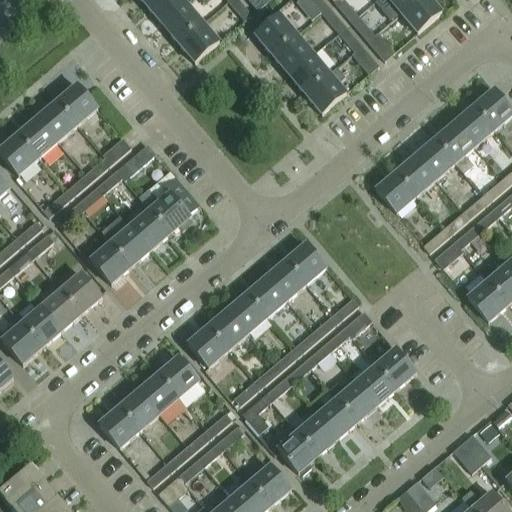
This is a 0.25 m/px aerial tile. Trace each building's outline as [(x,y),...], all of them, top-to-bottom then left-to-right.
[(161,27),(185,6),(180,0),(152,0),(144,7),(161,27)] [(245,24),(252,18),(236,0),(232,0),(228,4),(245,24)] [(246,0),(257,13),(264,7),(258,0),(246,0)] [(321,16),(328,10),(320,0),(307,0),(318,11),(321,16)] [(351,25),(358,19),(341,0),(335,6),(351,25)] [(386,0),(401,17),(421,0),(386,0)] [(417,37),(441,16),(427,0),(421,0),(401,17),(417,37)] [(178,46),(202,26),(185,6),(161,27),(178,46)] [(338,36),(345,30),(328,10),(321,16),(338,36)] [(271,58),(296,38),(279,18),(255,38),(271,58)] [(368,45),(375,39),(375,38),(358,19),(351,25),(368,45)] [(195,66),(219,46),(202,26),(178,46),(195,66)] [(354,56),(362,50),(345,30),(338,36),(354,56)] [(384,64),(393,57),(394,56),(381,41),(377,36),(375,38),(375,39),(368,45),(384,64)] [(288,78),(312,57),(296,38),(271,58),(288,78)] [(369,78),(371,76),(379,69),(362,50),(354,56),(353,58),(356,62),(369,78)] [(305,98),(329,77),(312,57),(288,78),(305,98)] [(322,118),(346,97),(337,87),(345,81),(337,71),(329,77),(305,98),(322,118)] [(78,129),(82,125),(97,112),(77,88),(57,105),(78,129)] [(511,119),(511,114),(494,93),(474,110),(495,134),(511,119)] [(58,146),(78,129),(57,105),(37,121),(58,146)] [(475,151),(495,134),(474,110),(454,126),(475,151)] [(38,162),(58,146),(37,121),(17,138),(38,162)] [(463,177),(473,168),(465,159),(475,151),(454,126),(435,143),(455,167),(463,177)] [(18,179),(38,162),(17,138),(0,153),(0,157),(11,170),(18,179)] [(111,168),(116,164),(131,151),(122,142),(107,155),(103,158),(105,161),(111,168)] [(164,152),(176,162),(185,153),(173,142),(164,152)] [(435,184),(455,167),(435,143),(415,160),(435,184)] [(122,181),(125,184),(155,158),(147,148),(116,174),(122,181)] [(416,201),(435,184),(415,160),(395,177),(416,201)] [(91,185),(111,168),(105,161),(85,178),(91,185)] [(102,198),(122,181),(116,174),(96,191),(102,198)] [(511,174),(511,175),(502,183),(508,190),(511,186),(511,174)] [(376,193),(396,217),(416,201),(395,177),(376,193)] [(71,201),(91,185),(85,178),(65,194),(71,201)] [(199,210),(175,181),(164,192),(168,197),(159,205),(148,192),(139,200),(149,213),(150,213),(161,228),(170,238),(179,230),(182,234),(191,226),(188,222),(190,221),(188,219),(199,210)] [(0,182),(0,200),(9,193),(0,182)] [(488,206),(508,190),(502,183),(482,199),(488,206)] [(76,207),(82,215),(102,198),(96,191),(76,207)] [(51,218),(71,201),(65,194),(45,211),(51,218)] [(500,220),(511,209),(511,196),(494,212),(500,220)] [(469,223),(488,206),(482,199),(463,216),(469,223)] [(62,231),(82,215),(76,207),(56,224),(62,231)] [(480,236),(500,220),(494,212),(474,229),(480,236)] [(150,255),(170,238),(161,228),(150,213),(149,213),(129,230),(150,255)] [(449,240),(469,223),(463,216),(443,233),(449,240)] [(23,250),(43,233),(47,229),(40,222),(38,224),(16,242),(23,250)] [(460,253),(480,236),(474,229),(454,246),(460,253)] [(131,271),(150,255),(129,230),(110,247),(131,271)] [(55,246),(61,241),(61,240),(54,232),(48,238),(27,255),(33,263),(54,245),(55,246)] [(429,257),(444,244),(449,240),(443,233),(423,250),(429,257)] [(0,262),(3,266),(23,250),(16,242),(0,256),(0,262)] [(442,273),(443,272),(458,260),(463,256),(460,253),(454,246),(434,263),(442,273)] [(111,288),(131,271),(110,247),(90,263),(98,273),(111,288)] [(286,264),(307,288),(326,271),(306,247),(286,264)] [(14,279),(33,263),(27,255),(8,271),(14,279)] [(287,305),(307,288),(286,264),(266,281),(287,305)] [(497,277),(489,267),(479,275),(487,285),(508,309),(511,305),(511,274),(507,268),(497,277)] [(0,290),(14,279),(8,271),(0,277),(0,290)] [(82,318),(101,301),(88,286),(80,277),(60,293),(66,300),(82,318)] [(267,322),(287,305),(266,281),(247,297),(267,322)] [(488,326),(508,309),(487,285),(467,302),(488,326)] [(63,334),(82,318),(66,300),(60,293),(41,309),(54,324),(63,334)] [(248,338),(267,322),(247,297),(227,314),(248,338)] [(339,326),(343,322),(358,309),(352,302),(337,315),(333,319),(339,326)] [(42,351),(63,334),(54,324),(41,309),(21,327),(42,351)] [(228,355),(248,338),(227,314),(207,331),(228,355)] [(352,342),(357,338),(372,325),(363,315),(348,328),(344,332),(349,339),(352,342)] [(319,342),(339,326),(333,319),(313,335),(319,342)] [(22,368),(42,351),(21,327),(1,343),(9,353),(22,368)] [(208,372),(228,355),(207,331),(188,347),(208,372)] [(329,356),(349,339),(344,332),(323,349),(329,356)] [(299,359),(319,342),(313,335),(293,352),(299,359)] [(309,372),(329,356),(323,349),(304,365),(309,372)] [(279,375),(299,359),(293,352),(273,368),(279,375)] [(380,365),(376,369),(396,393),(416,377),(395,352),(380,365)] [(167,370),(158,378),(179,402),(199,385),(178,360),(177,361),(174,359),(166,366),(167,370)] [(291,387),(309,372),(304,365),(285,380),(291,387)] [(0,392),(12,382),(0,368),(0,367),(0,392)] [(259,392),(279,375),(273,368),(253,385),(259,392)] [(376,410),(396,393),(376,369),(356,386),(376,410)] [(158,378),(138,394),(159,419),(167,427),(186,411),(179,402),(158,378)] [(270,404),(291,387),(285,380),(265,397),(270,404)] [(240,407),(259,392),(253,385),(234,400),(240,407)] [(345,395),(338,386),(328,394),(336,403),(357,426),(376,410),(356,386),(345,395)] [(139,435),(159,419),(138,394),(119,411),(139,435)] [(259,437),(268,429),(256,416),(270,404),(265,397),(245,413),(246,413),(241,417),(259,437)] [(337,443),(357,426),(336,403),(317,419),(337,443)] [(99,428),(120,452),(139,435),(119,411),(99,428)] [(499,432),(511,422),(505,414),(493,424),(499,432)] [(222,420),(206,433),(212,440),(231,424),(225,417),(222,420)] [(318,460),(337,443),(317,419),(297,436),(318,460)] [(223,454),(242,437),(236,430),(217,447),(223,454)] [(187,449),(186,450),(192,457),(212,440),(206,433),(187,449)] [(297,436),(277,453),(278,453),(285,462),(298,477),(299,476),(302,479),(311,471),(309,468),(318,460),(297,436)] [(481,467),(490,459),(472,438),(463,446),(481,467)] [(471,476),(481,467),(463,446),(453,455),(466,470),(471,476)] [(215,460),(223,454),(217,447),(198,463),(204,470),(215,460)] [(172,474),(192,457),(186,450),(166,467),(172,474)] [(183,487),(184,487),(204,470),(198,463),(177,481),(183,487)] [(146,484),(152,491),(172,474),(166,467),(146,484)] [(271,510),(291,493),(278,478),(269,469),(250,485),(271,510)] [(0,499),(10,511),(13,511),(44,486),(31,471),(0,496),(0,499)] [(183,487),(177,481),(158,497),(168,510),(189,493),(184,487),(183,487)] [(238,511),(268,511),(271,510),(250,485),(230,502),(238,511)] [(46,511),(58,502),(44,486),(13,511),(46,511)] [(422,511),(429,511),(434,509),(415,487),(407,494),(422,511)] [(403,511),(422,511),(407,494),(396,503),(403,511)] [(480,505),(470,494),(461,501),(463,504),(470,511),(505,511),(499,505),(491,496),(480,505)] [(65,511),(58,502),(46,511),(65,511)] [(238,511),(230,502),(218,511),(238,511)]
